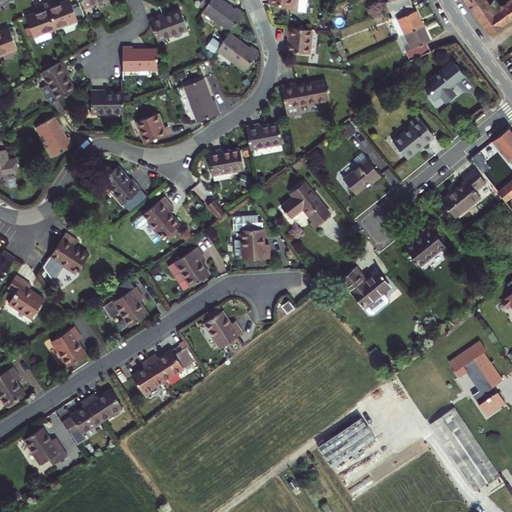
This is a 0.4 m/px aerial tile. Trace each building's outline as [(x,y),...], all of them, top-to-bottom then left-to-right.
[(52,0),(50,0),(44,2),(54,28),(76,20),(68,0),(63,0),(54,4),(52,0)] [(221,0),(209,0),(201,11),(229,31),(243,12),(235,6),(233,9),(221,0)] [(386,2),(388,9),(389,9),(409,2),(408,0),(388,0),(388,1),(386,2)] [(511,0),(506,0),(498,6),(494,0),(489,0),(486,3),(484,0),(466,0),(488,32),(511,14),(511,0)] [(54,28),(44,2),(37,5),(38,10),(24,15),(32,36),(54,28)] [(398,36),(422,25),(415,10),(413,10),(409,2),(389,9),(393,17),(390,18),(398,36)] [(160,13),(147,18),(148,20),(156,40),(186,28),(179,10),(162,16),(160,13)] [(409,59),(429,50),(425,41),(428,39),(422,25),(398,36),(409,59)] [(0,54),(15,48),(7,27),(0,30),(0,54)] [(308,53),(311,30),(283,27),(283,35),(287,36),(286,51),(308,53)] [(227,33),(215,49),(243,70),(258,50),(249,44),(247,47),(227,33)] [(131,46),(121,45),(121,69),(155,68),(155,49),(131,49),(131,46)] [(67,72),(61,60),(41,72),(47,83),(41,86),(50,103),(52,102),(56,99),(57,99),(74,90),(64,74),(67,72)] [(451,62),(421,86),(432,99),(439,94),(445,102),(454,95),(448,87),(463,75),(451,62)] [(183,85),(197,120),(218,112),(219,112),(214,99),(211,100),(202,77),(183,85)] [(280,84),(284,107),(285,116),(299,113),(298,104),(328,99),(324,79),(294,85),(293,82),(280,84)] [(90,112),(122,112),(121,103),(121,92),(103,92),(103,89),(89,89),(90,112)] [(56,99),(52,102),(57,112),(63,109),(57,99),(56,99)] [(156,113),(135,120),(144,142),(169,133),(166,125),(162,126),(156,113)] [(405,157),(432,136),(416,115),(408,122),(411,125),(392,140),(405,157)] [(52,116),(35,126),(53,156),(72,145),(67,136),(64,137),(52,116)] [(258,123),(244,125),(248,148),(281,142),(277,123),(259,126),(258,123)] [(508,161),(511,157),(511,131),(508,127),(492,140),(494,144),(508,161)] [(220,149),(207,151),(211,174),(242,168),(239,148),(221,152),(220,149)] [(0,172),(0,174),(17,171),(14,157),(7,159),(5,149),(0,149),(0,172)] [(485,159),(478,151),(471,157),(483,173),(489,167),(484,161),(485,159)] [(372,182),(380,176),(365,157),(357,164),(359,165),(342,179),(354,193),(370,180),(372,182)] [(122,203),(140,189),(131,178),(129,180),(117,166),(102,179),(122,203)] [(440,199),(453,216),(478,196),(474,190),(484,181),(474,168),(461,179),(463,181),(440,199)] [(511,179),(498,191),(505,201),(511,194),(511,179)] [(312,220),(310,222),(314,227),(329,214),(302,182),(289,192),(293,196),(280,206),(289,216),(302,207),(312,220)] [(173,207),(164,196),(132,221),(132,223),(134,227),(138,227),(146,220),(161,238),(165,235),(168,238),(178,230),(175,226),(179,223),(168,211),(173,207)] [(212,199),(204,206),(215,219),(224,213),(212,199)] [(232,229),(240,229),(240,240),(233,241),(234,257),(242,256),(242,259),(268,257),(268,243),(263,244),(261,221),(257,221),(257,214),(234,215),(232,217),(232,229)] [(422,231),(404,246),(423,271),(434,269),(445,260),(448,250),(427,223),(420,228),(422,231)] [(65,231),(49,255),(75,272),(87,254),(73,245),(77,239),(65,231)] [(204,258),(196,246),(167,264),(184,289),(207,274),(199,261),(204,258)] [(0,251),(0,278),(14,257),(2,249),(0,251)] [(353,268),(340,279),(368,313),(372,313),(386,301),(386,298),(381,291),(388,285),(376,271),(364,281),(353,268)] [(511,301),(511,272),(503,280),(509,287),(500,295),(506,302),(510,299),(511,301)] [(15,274),(7,286),(14,291),(8,302),(31,317),(43,298),(28,288),(30,284),(15,274)] [(142,298),(134,286),(133,287),(127,278),(114,286),(120,295),(113,300),(112,299),(103,305),(111,316),(119,311),(129,326),(147,314),(138,301),(142,298)] [(293,306),(288,299),(280,305),(286,312),(293,306)] [(221,311),(203,323),(220,347),(225,344),(237,335),(242,332),(234,321),(230,324),(221,311)] [(441,324),(437,323),(435,333),(440,336),(445,333),(446,324),(441,324)] [(81,338),(73,325),(50,340),(67,366),(85,354),(76,340),(81,338)] [(243,344),(237,335),(225,344),(231,353),(243,344)] [(478,339),(447,361),(454,369),(453,370),(457,377),(465,371),(478,389),(471,394),(485,413),(503,400),(493,385),(501,379),(482,350),(485,348),(478,339)] [(174,354),(183,367),(195,359),(186,346),(174,354)] [(155,353),(148,358),(162,380),(183,367),(174,354),(171,349),(158,357),(155,353)] [(142,393),(162,380),(148,358),(141,362),(144,367),(131,375),(142,393)] [(20,377),(12,365),(0,373),(0,396),(6,406),(7,405),(17,398),(24,394),(15,381),(20,377)] [(94,393),(87,398),(101,420),(122,406),(110,389),(97,397),(94,393)] [(17,398),(7,405),(8,408),(19,401),(17,398)] [(70,416),(62,421),(77,443),(85,438),(81,433),(101,420),(87,398),(81,402),(83,406),(70,415),(70,416)] [(498,473),(453,407),(429,423),(475,490),(498,473)] [(360,417),(317,445),(331,466),(374,437),(360,417)] [(42,427),(23,438),(40,463),(49,458),(53,464),(67,454),(55,437),(50,440),(42,427)] [(333,511),(326,501),(322,504),(327,511),(333,511)]
